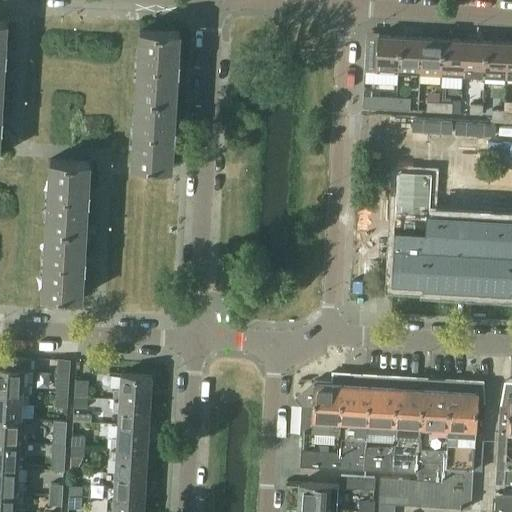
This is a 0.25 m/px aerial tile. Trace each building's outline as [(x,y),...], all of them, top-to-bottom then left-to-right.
[(0,86),(3,87),(5,60),(8,60),(9,48),(6,48),(8,20),(0,19),(0,86)] [(138,73),(137,95),(176,97),(178,71),(180,71),(181,59),(178,59),(180,31),(141,29),(140,52),(136,52),(136,56),(139,56),(138,68),(135,68),(135,72),(138,73)] [(400,35),(378,34),(377,47),(366,47),(365,70),(398,71),(400,35)] [(398,71),(420,73),(422,37),(400,35),(398,71)] [(420,73),(442,74),(444,38),(422,37),(420,73)] [(442,74),(463,75),(465,39),(444,38),(442,74)] [(463,75),(485,76),(487,40),(465,39),(463,75)] [(485,76),(506,77),(508,41),(487,40),(485,76)] [(176,97),(137,95),(135,118),(132,118),(132,122),(135,122),(134,135),(131,135),(131,139),(134,139),(133,163),(172,165),(174,137),(176,137),(177,125),(175,124),(176,97)] [(374,107),(402,109),(403,97),(375,95),(374,107)] [(403,97),(402,109),(410,109),(411,97),(403,97)] [(440,101),(439,111),(461,112),(462,100),(453,99),(453,102),(440,101)] [(427,110),(439,111),(440,101),(427,101),(427,110)] [(470,103),(470,112),(483,113),(483,104),(470,103)] [(492,120),(500,121),(500,109),(492,109),(492,120)] [(511,109),(500,109),(500,121),(511,121),(511,109)] [(48,201),(46,225),(87,227),(88,200),(90,200),(91,187),(89,187),(91,160),(51,157),(49,181),(46,181),(45,184),(49,185),(48,198),(45,198),(45,201),(48,201)] [(395,246),(393,279),(424,281),(424,283),(460,286),(476,286),(511,288),(511,286),(511,285),(511,214),(429,210),(430,186),(431,183),(431,173),(399,171),(395,246)] [(380,173),(379,183),(396,184),(396,174),(380,173)] [(87,227),(46,225),(45,248),(42,248),(42,251),(45,251),(44,265),(41,265),(40,268),(44,268),(42,294),(83,296),(85,267),(87,267),(88,255),(85,255),(87,227)] [(355,279),(354,296),(364,296),(365,280),(355,279)] [(0,391),(28,393),(29,384),(24,383),(25,367),(30,368),(30,357),(0,355),(0,391)] [(56,370),(55,395),(68,395),(69,370),(56,370)] [(115,388),(114,397),(151,399),(152,375),(121,373),(121,388),(115,388)] [(75,379),(74,396),(87,396),(88,380),(75,379)] [(338,466),(342,382),(342,388),(333,388),(333,383),(334,383),(334,382),(333,382),(333,383),(317,382),(317,381),(315,381),(314,392),(309,391),(301,398),(305,403),(303,405),(303,409),(304,411),(304,413),(302,415),(302,418),(304,420),(304,422),(302,424),(302,428),(303,430),(301,464),(338,466)] [(365,468),(370,384),(369,384),(369,390),(360,389),(360,384),(361,384),(361,383),(360,383),(360,384),(344,383),(344,382),(342,382),(338,466),(365,468)] [(392,469),(397,385),(396,385),(396,391),(387,391),(387,386),(388,386),(388,385),(387,385),(387,386),(371,385),(371,384),(370,384),(365,468),(392,469)] [(392,469),(419,471),(423,387),(422,387),(422,388),(407,387),(407,386),(406,386),(405,387),(406,387),(406,392),(397,392),(397,385),(392,469)] [(419,471),(418,479),(445,480),(451,388),(449,388),(449,389),(434,388),(434,387),(432,387),(432,388),(433,389),(433,394),(424,393),(424,387),(423,387),(419,471)] [(379,501),(380,501),(396,502),(471,506),(474,468),(482,469),(486,403),(478,402),(478,390),(476,390),(476,391),(461,390),(461,389),(459,389),(459,390),(460,390),(460,395),(451,395),(451,389),(451,388),(445,480),(418,479),(381,477),(379,501)] [(0,391),(0,416),(22,418),(23,403),(28,404),(28,393),(0,391)] [(511,482),(511,391),(509,392),(509,404),(501,404),(497,482),(511,482)] [(68,395),(55,395),(54,405),(67,405),(68,395)] [(87,396),(74,396),(73,406),(86,407),(87,396)] [(119,407),(119,422),(149,424),(151,399),(114,397),(114,407),(119,407)] [(0,416),(0,441),(26,443),(26,433),(21,433),(22,418),(0,416)] [(112,437),(112,447),(148,449),(149,424),(119,422),(118,437),(112,437)] [(53,433),(52,444),(65,444),(66,434),(53,433)] [(72,434),(71,445),(84,445),(85,435),(72,434)] [(0,441),(0,466),(19,467),(20,453),(25,453),(26,443),(0,441)] [(52,444),(52,454),(64,455),(65,444),(52,444)] [(84,445),(71,445),(71,455),(83,456),(84,445)] [(116,457),(116,472),(146,474),(148,449),(112,447),(111,457),(116,457)] [(0,466),(0,491),(23,492),(24,482),(18,482),(19,467),(0,466)] [(76,471),(74,473),(74,477),(76,479),(80,479),(82,477),(82,473),(79,471),(76,471)] [(110,487),(109,497),(145,499),(146,474),(116,472),(115,487),(110,487)] [(340,486),(373,488),(374,477),(341,475),(340,486)] [(299,482),(298,507),(336,510),(338,485),(299,482)] [(50,483),(50,493),(62,494),(63,484),(50,483)] [(69,484),(69,494),(81,495),(82,485),(69,484)] [(0,491),(0,511),(16,511),(17,502),(22,502),(23,492),(0,491)] [(511,511),(511,492),(504,492),(504,494),(504,498),(496,498),(494,511),(495,511),(496,511),(511,511)] [(62,494),(50,493),(49,504),(62,505),(62,494)] [(81,495),(69,494),(68,505),(81,506),(81,495)] [(114,507),(113,511),(144,511),(145,499),(109,497),(109,507),(114,507)] [(360,500),(359,511),(371,511),(372,511),(373,500),(360,500)] [(380,501),(379,511),(395,511),(396,502),(380,501)]
